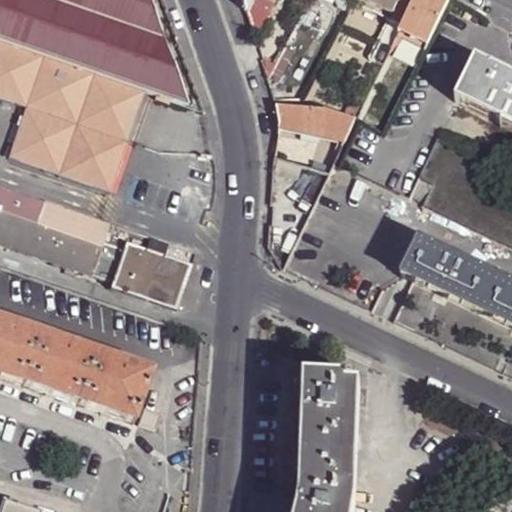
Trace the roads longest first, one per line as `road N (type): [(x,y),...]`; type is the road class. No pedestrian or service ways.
road 1 (unclassified): [(237,278),(511,405)]
road 2 (tertiary): [(197,0),(221,65),(242,165),(237,278)]
road 3 (tertiary): [(237,278),(220,511)]
